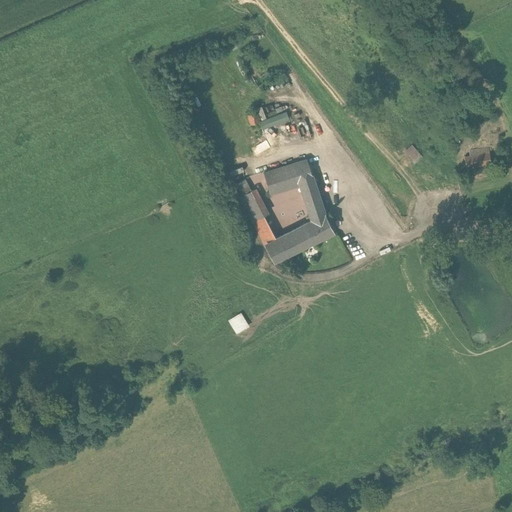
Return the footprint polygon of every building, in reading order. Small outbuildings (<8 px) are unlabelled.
[(260,122),(257,112),(247,115),(249,125),(260,122)] [(263,130),(289,120),(286,112),(260,122),(263,130)] [(253,147),(256,153),(269,147),(266,141),(253,147)] [(405,151),(415,163),(422,157),(412,145),(405,151)] [(490,163),(489,153),(488,148),(469,150),(470,156),(464,157),(466,167),(490,163)] [(314,242),(334,232),(322,206),(307,160),(263,174),(270,194),(299,186),(310,220),(275,238),(251,192),(245,179),(235,184),(242,197),(241,197),(273,261),(313,241),(314,242)] [(240,312),(228,320),(236,334),(249,326),(240,312)]
